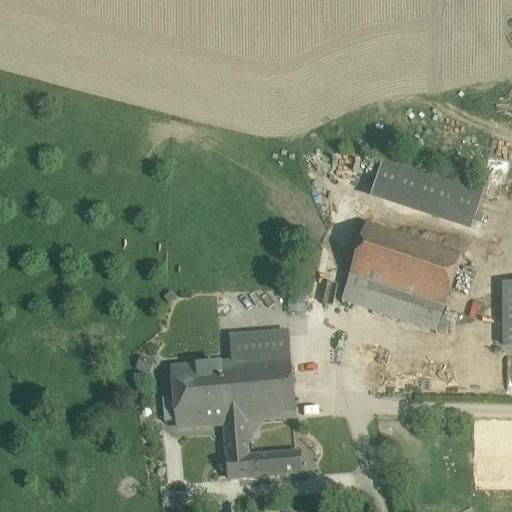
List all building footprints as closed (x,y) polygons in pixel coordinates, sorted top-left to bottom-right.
[(482,196),(385,164),(373,201),(470,233),(482,196)] [(462,257),(367,226),(350,279),(445,310),(462,257)] [(445,310),(350,279),(342,303),(436,335),(445,310)] [(287,334),(231,339),(234,367),(290,362),(287,334)] [(234,367),(221,368),(226,426),(245,424),(296,420),(291,362),(290,362),(234,367)] [(221,368),(174,372),(179,430),(225,426),(226,426),(221,368)] [(300,455),(248,460),(245,424),(226,426),(225,426),(230,482),(302,475),(300,455)]
